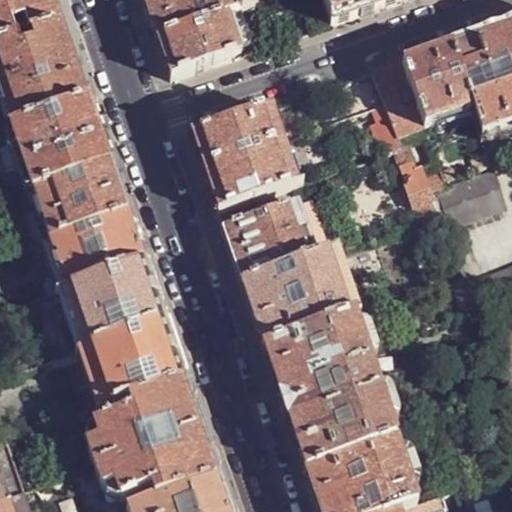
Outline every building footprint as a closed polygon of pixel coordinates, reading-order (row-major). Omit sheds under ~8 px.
[(51,0),(0,0),(0,44),(59,24),(51,0)] [(141,0),(145,12),(157,44),(228,20),(238,17),(254,11),(250,0),(141,0)] [(401,0),(321,0),(331,28),(364,17),(403,4),(401,0)] [(251,55),(238,17),(228,20),(241,59),(251,55)] [(228,20),(157,44),(165,69),(170,84),(241,59),(228,20)] [(73,63),(59,24),(0,44),(0,95),(12,130),(87,105),(73,63)] [(511,29),(496,35),(464,45),(496,138),(511,132),(511,29)] [(496,138),(464,45),(450,50),(472,116),(481,143),(496,138)] [(472,116),(450,50),(420,61),(402,67),(424,132),(472,116)] [(397,143),(424,132),(402,67),(384,73),(372,77),(384,110),(397,143)] [(384,110),(372,77),(362,81),(355,83),(367,116),(370,114),(384,110)] [(367,116),(355,83),(347,86),(340,88),(351,121),(367,116)] [(351,121),(340,88),(332,91),(324,94),(337,127),(351,121)] [(97,135),(87,105),(12,130),(8,131),(30,195),(32,195),(108,169),(97,135)] [(387,158),(392,157),(401,154),(397,143),(384,110),(370,114),(387,158)] [(255,204),(297,189),(282,147),(270,112),(190,140),(207,190),(216,216),(255,204)] [(414,212),(419,227),(439,221),(441,220),(429,194),(423,181),(419,172),(413,174),(405,152),(401,154),(392,157),(398,175),(400,174),(405,189),(404,190),(412,212),(414,212)] [(469,162),(473,174),(490,168),(485,155),(469,162)] [(439,174),(439,175),(443,186),(460,180),(455,168),(439,174)] [(32,195),(49,244),(126,219),(117,192),(108,169),(32,195)] [(435,193),(448,231),(505,211),(491,171),(443,189),(435,193)] [(435,193),(443,189),(443,186),(439,175),(423,181),(429,194),(435,193)] [(439,221),(443,232),(448,231),(435,193),(429,194),(441,220),(439,221)] [(25,197),(11,201),(15,214),(29,209),(25,197)] [(297,207),(306,233),(320,227),(312,201),(297,207)] [(216,216),(221,232),(261,219),(255,204),(216,216)] [(287,210),(261,219),(221,232),(233,266),(240,288),(316,262),(306,233),(297,207),(293,208),(287,210)] [(49,244),(48,244),(65,294),(142,268),(134,242),(126,219),(49,244)] [(318,257),(320,261),(331,257),(329,253),(318,257)] [(353,322),(359,321),(337,256),(331,257),(353,322)] [(316,262),(240,288),(257,335),(262,352),(353,322),(331,257),(320,261),(316,262)] [(142,268),(65,294),(62,296),(80,349),(82,354),(162,327),(152,296),(142,268)] [(479,315),(511,302),(511,268),(467,286),(479,315)] [(473,317),(476,316),(462,285),(448,290),(463,322),(474,318),(473,317)] [(288,426),(305,475),(394,445),(353,322),(262,352),(288,426)] [(172,356),(162,327),(82,354),(100,408),(102,413),(127,405),(182,386),(172,356)] [(116,489),(121,504),(156,491),(160,502),(215,483),(199,433),(182,386),(127,405),(130,415),(94,428),(99,442),(88,447),(95,469),(103,492),(116,489)] [(67,426),(57,429),(61,439),(69,436),(67,426)] [(417,509),(394,445),(305,475),(317,511),(407,511),(414,510),(417,509)] [(0,477),(14,473),(4,447),(0,448),(0,477)] [(0,505),(22,498),(14,473),(0,477),(0,505)] [(225,511),(215,483),(160,502),(127,511),(225,511)] [(431,492),(435,502),(450,497),(446,488),(431,492)] [(0,511),(26,511),(22,498),(0,505),(0,511)]
